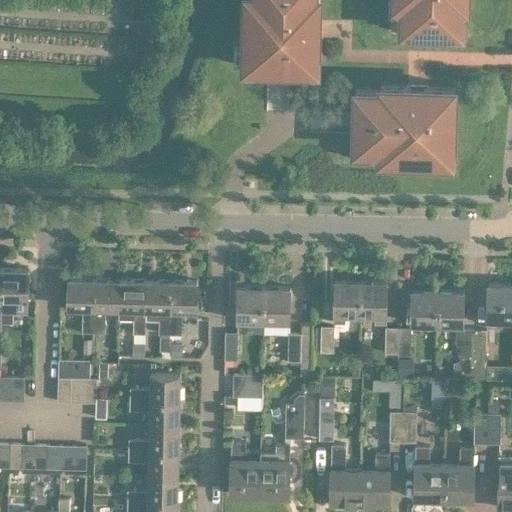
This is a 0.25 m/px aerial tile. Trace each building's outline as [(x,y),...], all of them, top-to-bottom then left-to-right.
[(315,65),(317,0),(242,0),(242,16),(244,16),(243,37),(232,37),(232,61),(243,62),(243,63),(315,65)] [(389,0),(389,28),(401,29),(401,26),(460,28),(461,3),(465,3),(465,0),(389,0)] [(453,84),(380,82),(379,86),(354,85),(353,145),(351,145),(350,156),(404,158),(404,156),(425,156),(425,167),(449,168),(449,157),(451,157),(453,84)] [(26,266),(0,265),(0,319),(10,320),(10,295),(25,296),(26,266)] [(81,304),(81,328),(92,329),(93,275),(67,275),(66,304),(81,304)] [(103,305),(117,305),(118,276),(93,275),(92,329),(103,329),(103,305)] [(131,329),(143,329),(143,315),(144,276),(118,276),(117,305),(117,315),(131,315),(131,329)] [(157,316),(157,329),(168,330),(170,277),(144,276),(143,315),(157,316)] [(195,278),(170,277),(168,330),(169,330),(169,338),(180,339),(180,330),(180,306),(195,306),(195,278)] [(332,319),(343,319),(343,311),(358,311),(359,278),(333,277),(332,319)] [(373,320),(384,320),(385,278),(359,278),(358,311),(373,311),(373,320)] [(511,280),(486,280),(485,323),(500,323),(500,316),(511,316),(511,280)] [(262,284),(236,283),(236,317),(262,317),(262,284)] [(288,284),(262,284),(262,317),(288,317),(288,284)] [(409,287),(409,321),(435,322),(436,287),(409,287)] [(473,370),(473,374),(474,326),(462,326),(462,321),(462,288),(436,287),(435,322),(455,322),(455,338),(457,341),(460,341),(460,354),(463,354),(462,370),(473,370)] [(299,320),(299,330),(298,358),(298,365),(309,365),(310,320),(299,320)] [(332,323),(319,322),(319,349),(331,349),(332,323)] [(383,350),(396,350),(396,324),(384,324),(383,350)] [(409,324),(396,324),(396,350),(396,352),(409,353),(409,324)] [(474,326),(473,374),(486,374),(486,353),(485,353),(485,326),(474,326)] [(222,357),(223,357),(236,357),(236,329),(222,329),(222,357)] [(286,358),(298,358),(299,330),(286,330),(286,358)] [(131,340),(130,352),(143,352),(143,340),(132,340),(131,340)] [(170,340),(170,353),(182,353),(182,340),(170,340)] [(409,356),(397,356),(397,371),(409,371),(409,356)] [(57,376),(69,376),(82,376),(89,377),(90,359),(58,357),(57,376)] [(107,373),(107,360),(98,359),(98,373),(107,373)] [(149,384),(128,384),(128,395),(177,396),(178,370),(154,369),(149,369),(149,384)] [(232,370),(232,393),(260,393),(260,371),(232,370)] [(0,397),(9,398),(10,374),(0,373),(0,397)] [(23,374),(10,374),(9,398),(23,398),(23,374)] [(332,374),(320,374),(320,393),(332,393),(332,374)] [(69,376),(57,376),(56,399),(68,400),(69,376)] [(69,376),(68,400),(81,401),(82,376),(69,376)] [(81,401),(94,401),(95,377),(89,377),(82,376),(81,401)] [(398,405),(398,388),(399,378),(372,377),(372,388),(388,388),(388,405),(398,405)] [(290,394),(290,400),(285,400),(284,434),(302,434),(303,389),(296,389),(290,394)] [(332,394),(318,394),(318,437),(332,437),(332,394)] [(147,421),(177,421),(177,396),(128,395),(127,406),(148,406),(147,421)] [(402,408),(389,408),(388,438),(402,438),(402,408)] [(415,408),(402,408),(402,438),(415,438),(415,408)] [(473,440),(486,440),(487,410),(473,410),(473,440)] [(499,410),(487,410),(486,440),(499,440),(499,410)] [(127,446),(176,447),(177,421),(147,421),(147,435),(127,435),(127,446)] [(244,439),(230,439),(229,491),(258,491),(259,448),(244,448),(244,439)] [(0,463),(8,464),(8,441),(0,440),(0,463)] [(274,449),(259,448),(258,491),(288,492),(289,440),(274,440),(274,449)] [(21,441),(8,441),(8,464),(21,464),(21,441)] [(21,464),(33,464),(34,441),(21,441),(21,464)] [(33,464),(46,465),(47,442),(34,441),(33,464)] [(345,441),(331,441),(330,501),(359,501),(359,465),(344,465),(345,441)] [(46,465),(59,465),(60,442),(47,442),(46,465)] [(59,465),(72,465),(73,442),(60,442),(59,465)] [(73,442),(72,465),(85,466),(85,443),(73,442)] [(414,494),(443,495),(444,459),(429,458),(429,443),(415,442),(414,494)] [(443,495),(472,495),(473,444),(459,443),(459,459),(444,459),(443,495)] [(146,472),(176,472),(176,447),(127,446),(127,457),(147,457),(146,472)] [(375,466),(359,465),(359,501),(388,502),(389,449),(375,449),(375,466)] [(511,452),(499,452),(497,505),(511,505),(511,452)] [(126,497),(175,498),(176,472),(146,472),(146,486),(126,486),(126,497)] [(56,511),(68,511),(68,508),(68,494),(58,494),(58,508),(57,508),(56,511)] [(145,511),(175,511),(175,498),(126,497),(126,508),(146,509),(145,511)]
